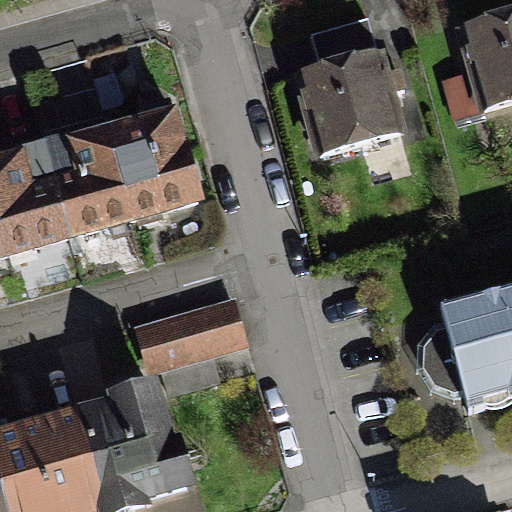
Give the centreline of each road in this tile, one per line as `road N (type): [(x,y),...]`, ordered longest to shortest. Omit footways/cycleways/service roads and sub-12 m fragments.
road 1 (residential): [(0,340),(268,268)]
road 2 (residential): [(206,0),(268,268)]
road 3 (residential): [(268,268),(350,511)]
road 4 (residential): [(0,54),(200,0)]
